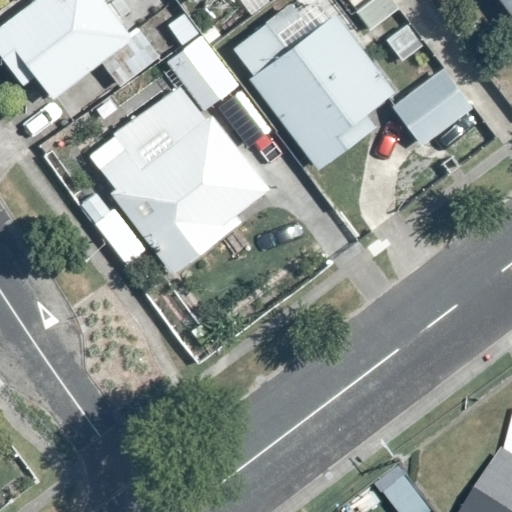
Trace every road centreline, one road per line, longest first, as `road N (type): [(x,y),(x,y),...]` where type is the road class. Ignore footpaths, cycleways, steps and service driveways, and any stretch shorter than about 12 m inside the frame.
road 1 (residential): [(181,511),(511,261)]
road 2 (residential): [(160,511),(0,291)]
